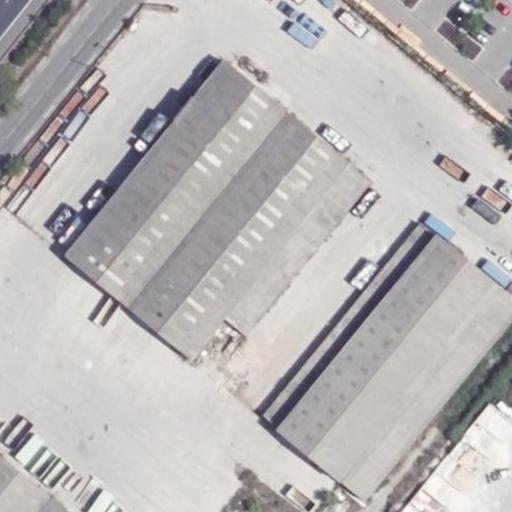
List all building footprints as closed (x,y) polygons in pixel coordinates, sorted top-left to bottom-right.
[(194,361),(227,320),(351,167),(226,64),(68,258),(194,361)] [(248,338),(373,185),(351,167),(227,320),(248,338)] [(265,418),(281,431),(439,237),(423,224),(265,418)] [(281,431),(344,484),(503,290),(439,237),(281,431)] [(367,503),(511,326),(511,296),(503,290),(344,484),(367,503)] [(464,438),(488,457),(511,425),(511,422),(489,406),(464,438)] [(463,495),(479,479),(471,471),(484,459),(466,441),(437,469),(463,495)] [(69,511),(0,455),(0,511),(69,511)] [(333,478),(298,462),(282,494),(317,511),(333,478)] [(399,511),(451,511),(464,497),(434,471),(399,511)]
